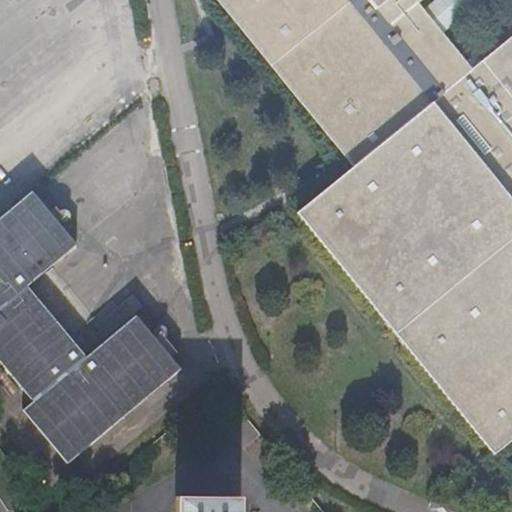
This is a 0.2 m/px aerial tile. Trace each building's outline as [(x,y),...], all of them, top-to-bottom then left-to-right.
[(511,39),(475,69),(446,33),(426,9),(421,3),(425,0),(218,0),(352,164),(431,99),(511,196),(511,39)] [(446,33),(481,0),(437,0),(426,9),(446,33)] [(511,436),(511,196),(431,99),(352,164),(295,211),(488,448),(492,453),(511,436)] [(30,189),(0,213),(0,360),(2,362),(32,398),(21,406),(67,460),(178,365),(134,312),(85,354),(26,282),(75,243),(30,189)] [(0,360),(0,376),(15,396),(22,389),(1,363),(2,362),(0,360)] [(235,511),(235,497),(175,498),(175,511),(235,511)]
